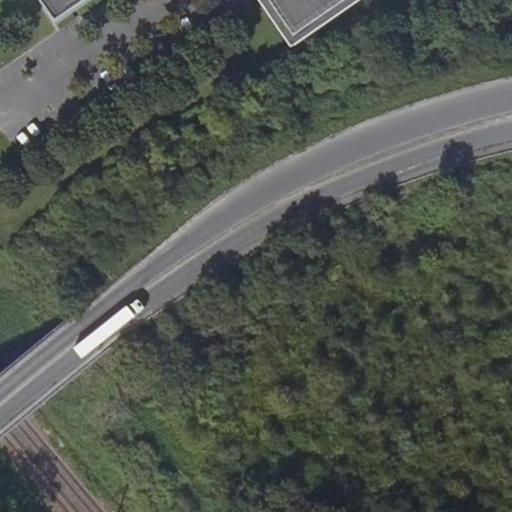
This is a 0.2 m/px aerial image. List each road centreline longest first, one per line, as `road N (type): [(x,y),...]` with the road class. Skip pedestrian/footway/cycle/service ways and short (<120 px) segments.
road 1 (secondary): [(511,98),(328,155),(193,239),(0,392)]
road 2 (secondary): [(0,420),(95,338),(268,221),(428,151),(511,129)]
